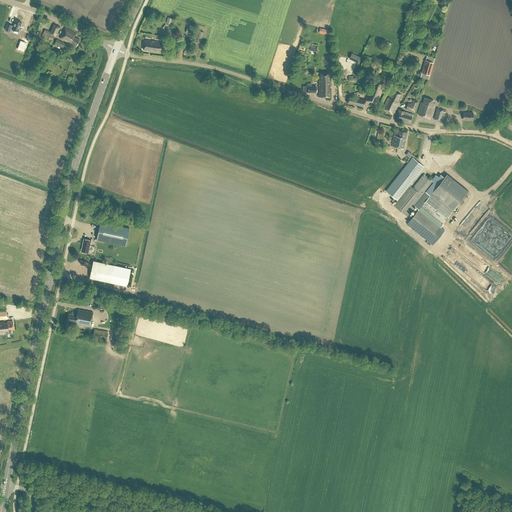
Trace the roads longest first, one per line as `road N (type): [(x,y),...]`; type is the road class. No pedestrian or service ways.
road 1 (primary): [(5,485),(73,169),(115,50)]
road 2 (unclassified): [(511,144),(491,133),(400,124),(217,68),(115,50)]
road 3 (unclassified): [(115,50),(3,0)]
